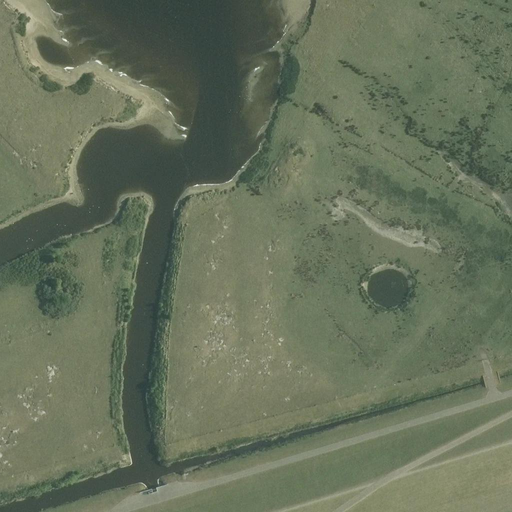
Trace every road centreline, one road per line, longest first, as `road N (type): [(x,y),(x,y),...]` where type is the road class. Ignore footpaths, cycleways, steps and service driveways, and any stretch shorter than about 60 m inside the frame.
road 1 (track): [(511,395),(126,511)]
road 2 (track): [(511,414),(340,511)]
